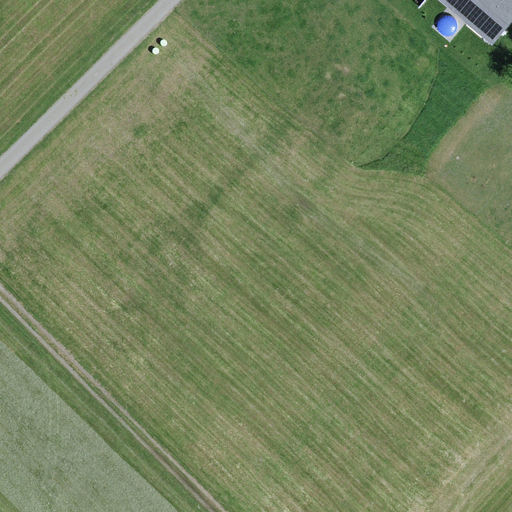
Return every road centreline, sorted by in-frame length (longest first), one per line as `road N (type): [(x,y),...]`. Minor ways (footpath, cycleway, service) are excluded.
road 1 (track): [(0,293),(217,511)]
road 2 (track): [(170,0),(0,169)]
